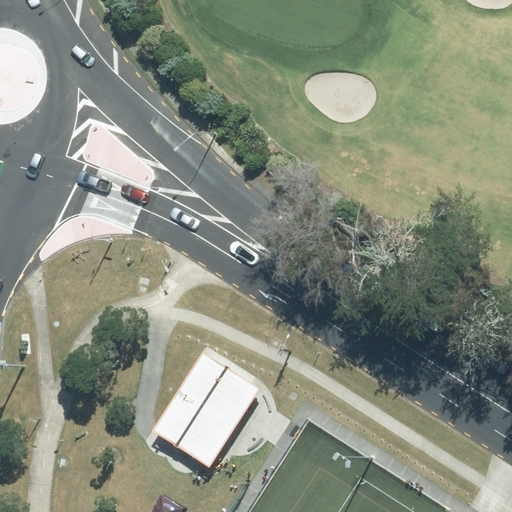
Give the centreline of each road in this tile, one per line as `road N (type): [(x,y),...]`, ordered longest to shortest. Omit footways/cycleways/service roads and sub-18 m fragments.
road 1 (secondary): [(42,37),(348,307)]
road 2 (secondary): [(348,307),(11,136)]
road 3 (secondary): [(511,412),(348,307)]
